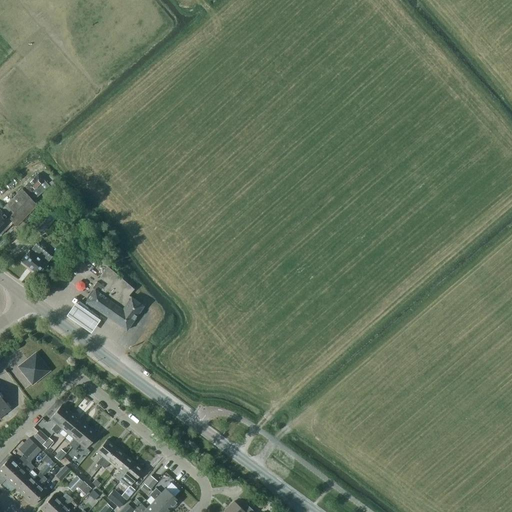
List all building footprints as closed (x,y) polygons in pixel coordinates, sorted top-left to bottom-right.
[(24,186),(35,198),(49,186),(38,174),(24,186)] [(54,179),(49,183),(57,193),(62,189),(54,179)] [(0,209),(0,233),(1,235),(12,223),(16,226),(29,213),(33,216),(39,209),(36,206),(36,205),(22,188),(1,210),(0,209)] [(42,214),(32,226),(42,234),(52,222),(42,214)] [(29,251),(20,261),(39,276),(47,266),(46,264),(52,257),(36,244),(30,251),(29,251)] [(133,289),(133,288),(107,267),(99,278),(108,283),(105,287),(97,281),(92,288),(95,289),(86,302),(126,330),(143,306),(131,297),(130,298),(128,296),(133,289)] [(101,317),(75,299),(65,313),(91,331),(101,317)] [(48,370),(35,354),(20,367),(32,383),(48,370)] [(0,416),(10,409),(1,398),(2,397),(2,395),(2,394),(0,392),(0,391),(0,416)] [(51,430),(54,432),(71,412),(62,404),(50,418),(56,423),(51,430)] [(80,419),(71,412),(54,432),(57,435),(62,429),(68,434),(80,419)] [(89,427),(80,419),(68,434),(73,438),(68,444),(71,447),(89,427)] [(89,427),(71,447),(75,450),(80,444),(86,449),(98,434),(89,427)] [(48,438),(39,430),(33,436),(42,444),(48,438)] [(18,449),(27,458),(38,447),(28,438),(18,449)] [(97,462),(101,465),(116,447),(107,439),(97,452),(102,456),(97,462)] [(30,461),(40,450),(37,447),(30,455),(27,458),(26,459),(28,461),(29,462),(30,461)] [(125,455),(116,447),(101,465),(104,469),(110,462),(115,467),(125,455)] [(59,461),(66,453),(61,449),(54,457),(59,461)] [(43,476),(55,464),(46,455),(42,459),(47,464),(39,472),(40,472),(43,476)] [(62,463),(68,457),(66,455),(60,461),(62,463)] [(115,477),(119,481),(134,462),(125,455),(115,467),(120,471),(115,477)] [(0,467),(0,473),(6,479),(26,459),(22,456),(16,462),(10,457),(0,467)] [(28,461),(26,459),(6,479),(15,488),(28,474),(23,469),(29,462),(28,461)] [(134,462),(119,481),(123,484),(124,482),(130,486),(143,470),(134,462)] [(55,476),(61,481),(71,471),(65,465),(55,476)] [(32,470),(28,474),(15,488),(24,496),(43,476),(40,472),(37,475),(32,470)] [(43,476),(24,496),(33,505),(46,491),(40,486),(47,479),(43,476)] [(66,486),(73,493),(80,486),(83,482),(77,476),(66,486)] [(144,484),(149,488),(151,489),(157,481),(151,477),(144,484)] [(97,487),(100,483),(95,479),(92,483),(97,487)] [(80,486),(87,493),(91,489),(84,482),(83,482),(80,486)] [(145,493),(149,489),(143,484),(139,489),(145,493)] [(156,488),(152,491),(171,509),(179,501),(165,488),(161,493),(156,488)] [(126,500),(114,489),(107,498),(119,508),(126,500)] [(99,496),(93,490),(89,494),(94,500),(99,496)] [(158,511),(168,511),(171,509),(152,491),(149,495),(154,500),(150,504),(158,511)] [(41,508),(44,511),(53,511),(69,496),(66,493),(59,500),(54,494),(41,508)] [(72,499),(69,496),(53,511),(70,511),(72,511),(66,506),(72,499)] [(242,510),(233,501),(223,511),(254,511),(247,504),(242,510)] [(141,503),(138,507),(143,511),(158,511),(150,504),(146,508),(141,503)]
